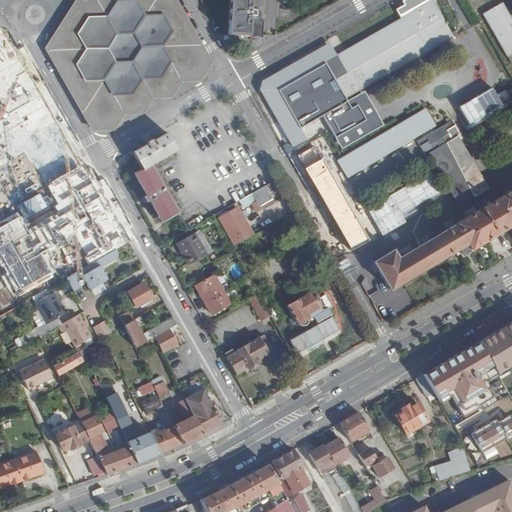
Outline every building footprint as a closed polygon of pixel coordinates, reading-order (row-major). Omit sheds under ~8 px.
[(80,0),(48,47),(93,126),(111,125),(121,110),(141,108),(150,93),(169,92),(181,74),(185,73),(185,77),(200,74),(208,59),(174,0),(80,0)] [(233,0),(232,34),(252,35),(253,19),(253,15),(258,15),(258,13),(258,8),(254,8),(254,0),(233,0)] [(349,49),(337,56),(331,45),(269,79),(263,87),(261,96),(293,150),(308,142),(301,131),(324,118),(342,151),(384,127),(365,94),(348,104),(346,99),(461,33),(459,30),(452,34),(433,1),(433,0),(407,0),(404,2),(405,5),(400,8),(397,10),(399,14),(403,19),(349,49)] [(511,21),(502,4),(483,14),(511,65),(511,64),(511,21)] [(253,15),(253,19),(261,23),(261,13),(258,13),(258,15),(253,15)] [(0,61),(10,57),(0,38),(0,61)] [(15,66),(0,74),(0,79),(1,81),(0,81),(0,112),(17,103),(9,89),(24,81),(15,66)] [(436,124),(426,107),(339,160),(348,177),(436,124)] [(426,154),(431,151),(441,145),(443,147),(447,145),(450,144),(449,141),(460,134),(462,133),(453,118),(418,138),(426,154)] [(27,140),(32,152),(59,141),(50,119),(28,128),(32,138),(27,140)] [(178,150),(168,132),(154,140),(153,138),(146,141),(147,143),(134,151),(143,169),(151,164),(173,152),(178,150)] [(441,145),(431,151),(461,204),(491,187),(460,134),(449,141),(450,144),(447,145),(443,147),(441,145)] [(370,239),(315,144),(297,154),(352,249),(370,239)] [(63,146),(42,157),(52,178),(74,166),(63,146)] [(177,211),(151,164),(143,169),(135,173),(147,194),(143,197),(146,203),(150,200),(162,220),(177,211)] [(56,187),(66,209),(94,196),(83,174),(56,187)] [(275,197),(268,184),(253,192),(261,206),(275,197)] [(511,190),(481,209),(398,258),(392,250),(374,261),(390,288),(460,247),(464,254),(495,235),(496,235),(511,225),(511,190)] [(217,216),(233,246),(255,234),(239,204),(217,216)] [(190,265),(208,255),(195,232),(177,242),(190,265)] [(121,253),(118,249),(117,249),(102,258),(81,269),(84,275),(102,264),(103,266),(120,256),(121,253)] [(110,278),(103,266),(102,264),(84,275),(87,280),(92,288),(93,287),(105,280),(110,278)] [(77,279),(84,275),(81,269),(67,277),(74,289),(81,285),(77,279)] [(87,280),(84,275),(77,279),(81,285),(87,280)] [(229,302),(214,275),(195,285),(211,313),(229,302)] [(109,288),(105,280),(93,287),(98,294),(109,288)] [(155,301),(143,283),(129,291),(137,306),(141,304),(143,307),(155,301)] [(311,316),(315,314),(324,309),(313,290),(289,304),(299,323),(302,325),(306,325),(311,322),(311,316)] [(36,328),(40,335),(56,326),(53,319),(60,316),(66,312),(55,291),(36,302),(48,322),(36,328)] [(262,317),(271,312),(260,292),(251,297),(262,317)] [(324,309),(315,314),(320,322),(334,314),(329,306),(324,309)] [(120,316),(124,325),(125,324),(134,319),(129,310),(120,316)] [(83,320),(79,313),(63,322),(67,329),(76,345),(93,335),(86,325),(83,320)] [(60,324),(63,322),(60,316),(53,319),(56,326),(60,324)] [(143,321),(140,316),(134,319),(125,324),(136,347),(146,342),(138,324),(143,321)] [(170,328),(178,324),(174,316),(152,327),(157,335),(170,328)] [(102,337),(104,336),(113,331),(106,319),(96,325),(102,337)] [(27,334),(30,341),(40,335),(36,328),(27,334)] [(164,352),(178,344),(170,328),(157,335),(156,336),(164,352)] [(224,356),(234,374),(250,366),(251,368),(257,364),(256,362),(258,360),(257,358),(261,357),(260,355),(267,352),(266,349),(270,347),(263,333),(260,334),(259,332),(255,334),(256,337),(224,356)] [(20,337),(24,344),(30,341),(27,334),(20,337)] [(84,348),(88,357),(92,354),(88,345),(84,348)] [(79,350),(83,360),(88,357),(84,348),(79,350)] [(54,364),(58,373),(83,360),(79,350),(54,364)] [(54,377),(46,359),(22,371),(30,389),(54,377)] [(427,398),(435,393),(425,374),(417,379),(427,398)] [(155,386),(159,394),(160,397),(167,394),(171,392),(166,380),(155,386)] [(78,413),(65,386),(60,388),(76,419),(80,417),(78,413)] [(190,406),(195,415),(212,406),(204,389),(191,395),(195,403),(190,406)] [(109,400),(113,409),(120,422),(129,417),(119,394),(109,400)] [(151,415),(165,407),(164,405),(160,397),(159,394),(144,402),(151,415)] [(160,397),(164,405),(170,403),(167,394),(160,397)] [(186,398),(190,406),(195,403),(191,395),(186,398)] [(174,426),(184,444),(190,441),(204,434),(195,415),(190,406),(186,398),(178,402),(182,411),(187,408),(192,417),(183,421),(177,409),(174,410),(170,403),(164,405),(165,407),(174,426)] [(401,411),(396,415),(405,432),(426,421),(416,403),(409,407),(408,404),(400,409),(401,411)] [(195,415),(204,434),(223,423),(214,405),(212,406),(195,415)] [(99,455),(108,473),(139,462),(130,444),(122,448),(120,446),(117,446),(118,450),(113,453),(111,450),(109,452),(110,454),(107,455),(97,435),(104,431),(97,415),(94,416),(89,408),(78,413),(80,417),(82,421),(90,438),(99,455)] [(109,433),(122,427),(120,422),(113,409),(101,415),(109,433)] [(371,431),(360,411),(342,421),(352,441),(360,436),(364,434),(371,431)] [(71,448),(90,438),(82,421),(62,431),(61,428),(57,430),(58,433),(56,434),(63,448),(69,445),(71,448)] [(161,433),(171,450),(184,444),(174,426),(161,433)] [(152,432),(162,453),(171,450),(161,433),(158,434),(156,431),(152,432)] [(130,444),(139,462),(149,459),(162,453),(152,432),(130,444)] [(332,461),(333,464),(349,455),(338,437),(324,445),(332,461)] [(332,461),(324,445),(311,451),(308,454),(317,470),(332,461)] [(268,463),(278,483),(285,479),(293,493),(309,484),(302,472),(305,471),(294,448),(268,463)] [(370,448),(358,454),(366,469),(372,466),(380,480),(396,471),(388,457),(378,462),(370,448)] [(460,448),(447,452),(449,461),(430,465),(435,480),(467,471),(460,448)] [(0,488),(22,481),(44,473),(36,451),(14,459),(0,463),(0,488)] [(278,511),(292,511),(278,483),(268,463),(235,482),(220,489),(201,498),(207,511),(222,511),(236,505),(244,502),(267,489),(271,488),(273,493),(273,502),(277,509),(278,511)] [(511,511),(511,484),(510,480),(459,504),(461,507),(457,509),(456,506),(442,511),(427,511),(425,505),(411,511),(511,511)] [(361,507),(363,511),(367,511),(386,502),(377,486),(369,490),(374,499),(361,507)] [(269,496),(267,489),(244,502),(247,507),(248,507),(269,496)] [(311,511),(304,498),(296,502),(300,511),(311,511)] [(247,507),(244,502),(236,505),(238,511),(247,507)]
